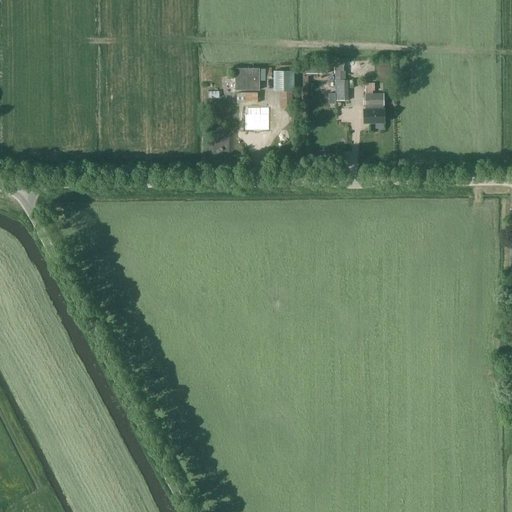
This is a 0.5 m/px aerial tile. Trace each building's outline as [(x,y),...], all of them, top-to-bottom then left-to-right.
[(281,91),(281,100),(281,107),(292,107),(292,91),(295,91),(295,70),(274,70),(274,91),(281,91)] [(337,71),(337,101),(349,101),(348,80),(347,80),(347,71),(337,71)] [(382,105),(384,105),(384,93),(375,94),(375,83),(366,83),(366,106),(367,106),(382,105)] [(238,103),(246,103),(259,103),(258,92),(238,92),(238,103)] [(382,105),(367,106),(367,110),(364,110),(364,122),(384,121),(384,109),(382,109),(382,105)] [(262,108),(248,108),(248,114),(246,114),(246,130),(270,130),(270,114),(262,114),(262,108)]
